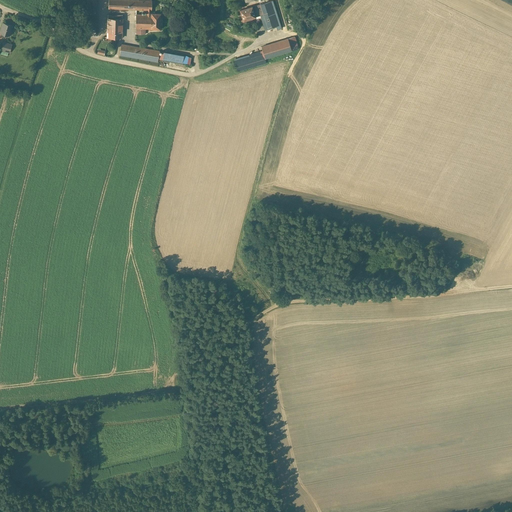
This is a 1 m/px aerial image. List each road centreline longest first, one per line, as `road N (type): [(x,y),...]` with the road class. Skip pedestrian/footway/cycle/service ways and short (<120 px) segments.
road 1 (track): [(511,286),(282,302),(181,366),(180,386),(0,410)]
road 2 (track): [(52,31),(0,189)]
road 3 (track): [(252,195),(293,63)]
